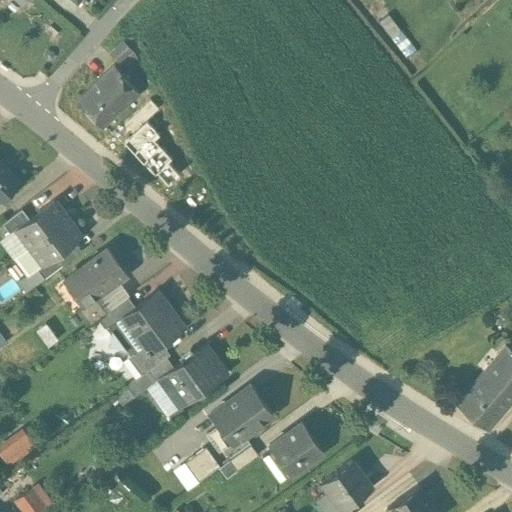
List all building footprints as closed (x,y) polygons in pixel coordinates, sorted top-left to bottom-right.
[(124,41),(110,53),(118,63),(132,50),(124,41)] [(114,65),(77,100),(102,127),(139,92),(114,65)] [(149,99),(124,123),(133,132),(123,141),(152,172),(154,170),(167,184),(179,173),(168,161),(171,158),(153,139),(159,133),(147,120),(159,109),(149,99)] [(0,199),(19,180),(0,161),(0,199)] [(29,218),(16,227),(16,228),(29,245),(30,245),(67,217),(54,199),(29,218)] [(21,208),(2,223),(10,232),(16,228),(16,227),(29,218),(21,208)] [(67,217),(30,245),(29,245),(14,256),(28,274),(36,268),(43,263),(56,254),(81,235),(67,217)] [(108,247),(64,279),(84,305),(84,306),(98,296),(129,274),(108,247)] [(56,254),(43,263),(36,268),(44,278),(63,263),(56,254)] [(36,268),(28,274),(18,280),(26,291),(44,278),(36,268)] [(133,307),(120,316),(119,316),(108,324),(105,326),(106,327),(107,327),(111,333),(109,345),(125,347),(129,353),(128,353),(129,355),(134,352),(133,351),(142,345),(148,354),(160,345),(183,328),(156,290),(133,307)] [(98,296),(84,306),(84,305),(76,311),(87,325),(101,314),(107,310),(98,296)] [(107,310),(101,314),(108,324),(119,316),(120,316),(133,307),(126,297),(107,310)] [(204,344),(157,378),(178,407),(226,373),(204,344)] [(160,345),(148,354),(142,345),(133,351),(134,352),(147,369),(167,354),(160,345)] [(511,352),(505,347),(457,403),(486,427),(511,396),(511,352)] [(146,370),(126,385),(134,396),(154,381),(146,370)] [(251,383),(210,413),(232,442),(272,413),(251,383)] [(303,419),(268,444),(290,473),(324,448),(303,419)] [(0,452),(7,461),(33,440),(21,425),(0,441),(0,452)] [(251,443),(229,458),(237,469),(258,453),(251,443)] [(205,446),(184,462),(198,481),(219,465),(205,446)] [(352,458),(321,481),(326,489),(314,497),(325,511),(335,511),(347,504),(372,485),(352,458)] [(23,511),(48,495),(38,480),(14,496),(23,511)] [(389,511),(437,511),(418,485),(387,507),(389,511)]
